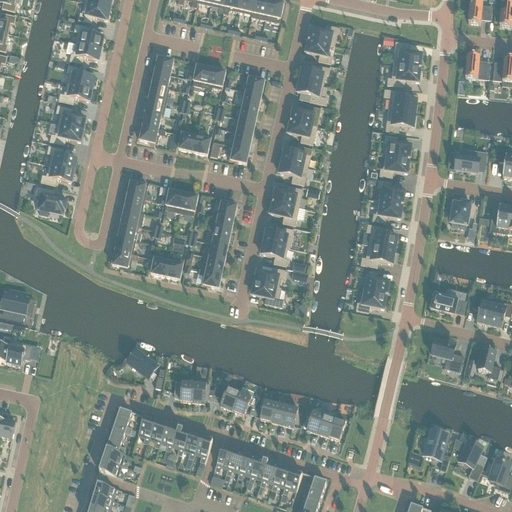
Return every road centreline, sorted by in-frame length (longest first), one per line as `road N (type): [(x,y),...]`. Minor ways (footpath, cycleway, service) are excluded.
road 1 (residential): [(337,478),(113,400),(81,511)]
road 2 (residential): [(265,190),(307,0)]
road 3 (residential): [(119,162),(96,245),(78,231),(94,156)]
road 4 (residential): [(154,0),(119,162)]
road 5 (residential): [(94,156),(129,0)]
road 6 (residential): [(119,162),(265,190)]
road 7 (residential): [(0,394),(34,402),(10,511)]
road 8 (residential): [(429,181),(446,37)]
road 9 (residential): [(405,317),(429,181)]
road 10 (unknown): [(41,511),(68,418),(34,402)]
road 11 (residential): [(238,309),(265,190)]
